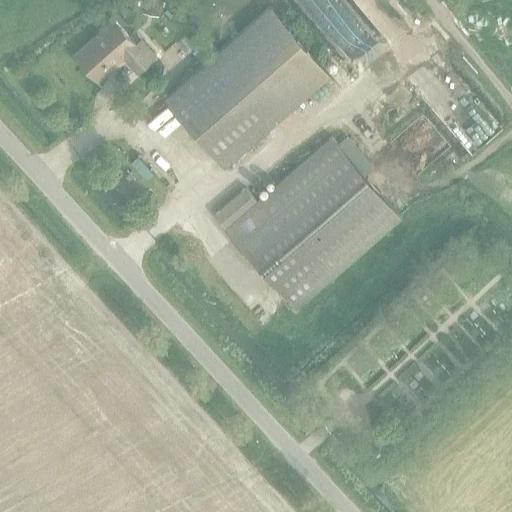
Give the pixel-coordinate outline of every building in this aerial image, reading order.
[(144,0),(143,15),(160,18),(162,0),(144,0)] [(165,96),(224,164),(330,72),(271,4),(165,96)] [(140,39),(136,43),(112,16),(99,28),(101,30),(75,53),(97,79),(124,55),(137,70),(153,53),(140,39)] [(331,135),(256,198),(248,187),(214,214),(295,309),(402,216),(331,135)] [(369,438),(361,446),(370,456),(379,449),(369,438)]
